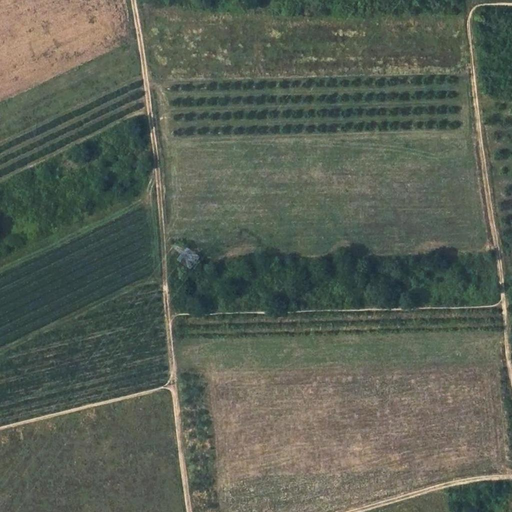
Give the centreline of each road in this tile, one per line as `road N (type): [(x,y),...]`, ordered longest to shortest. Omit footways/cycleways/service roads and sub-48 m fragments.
road 1 (track): [(189,511),(133,0)]
road 2 (track): [(511,477),(456,481),(351,511)]
